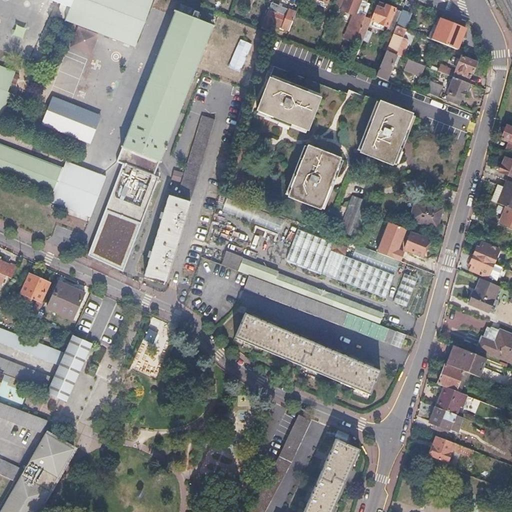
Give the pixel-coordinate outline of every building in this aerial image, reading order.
[(46,0),(69,9),(72,0),(46,0)] [(72,0),(69,9),(64,20),(100,34),(135,48),(154,0),(72,0)] [(317,0),(314,7),(324,11),(328,2),(327,2),(327,0),(317,0)] [(360,0),(359,0),(344,0),(340,9),(355,16),(356,13),(364,17),(369,4),(366,3),(367,0),(360,0)] [(402,11),(379,2),(372,20),(379,23),(378,24),(394,30),(396,24),(402,11)] [(281,7),(272,3),(264,22),(271,25),(271,23),(288,30),(296,11),(289,8),(286,15),(279,12),(281,7)] [(411,12),(404,9),(398,22),(406,25),(411,12)] [(136,77),(148,81),(122,148),(159,162),(194,71),(208,38),(211,27),(174,13),(172,20),(159,15),(145,52),(136,77)] [(367,20),(364,18),(361,24),(358,33),(361,34),(367,20)] [(358,33),(361,24),(355,22),(349,36),(356,39),(358,33)] [(406,28),(396,24),(394,30),(386,50),(396,54),(406,28)] [(453,28),(441,24),(438,32),(441,33),(438,40),(456,47),(464,28),(454,24),(453,28)] [(100,34),(79,26),(70,47),(91,56),(100,34)] [(396,54),(386,50),(375,75),(386,80),(397,54),(396,54)] [(455,71),(440,65),(438,70),(453,77),(465,82),(468,76),(466,75),(467,71),(471,72),(475,62),(461,56),(455,71)] [(424,65),(408,59),(404,68),(421,75),(424,65)] [(0,171),(54,193),(49,204),(71,213),(89,220),(105,180),(65,164),(62,171),(0,146),(0,118),(9,95),(8,95),(15,74),(0,68),(0,171)] [(465,82),(453,77),(447,93),(462,99),(468,83),(465,82)] [(322,100),(270,80),(258,112),(286,123),(310,132),(322,100)] [(441,90),(430,85),(427,93),(439,97),(441,90)] [(100,113),(53,95),(42,124),(89,142),(100,113)] [(411,114),(379,103),(360,154),(393,166),(403,139),(411,114)] [(214,119),(201,115),(176,196),(169,194),(152,253),(146,274),(166,280),(214,119)] [(511,126),(506,124),(501,138),(509,141),(505,152),(511,154),(511,126)] [(342,159),(309,146),(290,198),(323,210),(334,180),(342,159)] [(159,178),(154,176),(159,162),(122,148),(117,161),(123,164),(87,256),(123,270),(159,178)] [(511,159),(503,156),(498,171),(511,176),(511,159)] [(511,182),(507,180),(504,187),(497,184),(490,200),(505,206),(511,209),(511,182)] [(343,224),(359,228),(366,199),(349,195),(343,224)] [(443,209),(415,201),(411,219),(438,227),(443,209)] [(511,209),(505,206),(499,222),(511,227),(511,209)] [(256,209),(250,223),(279,233),(284,219),(256,209)] [(346,247),(297,228),(285,258),(385,296),(393,274),(343,254),(346,247)] [(428,240),(400,230),(395,246),(422,255),(428,240)] [(499,249),(481,242),(480,244),(479,247),(477,246),(470,263),(472,264),(471,266),(470,269),(488,276),(493,263),(499,249)] [(0,259),(0,281),(3,274),(10,277),(17,262),(11,258),(9,263),(0,259)] [(238,271),(248,275),(380,324),(383,313),(277,273),(278,272),(243,258),(238,271)] [(493,263),(488,276),(498,280),(504,267),(493,263)] [(418,279),(404,273),(394,302),(407,307),(418,279)] [(39,278),(30,274),(22,292),(38,299),(30,318),(35,320),(43,301),(41,300),(49,282),(39,278)] [(248,275),(243,287),(391,343),(397,330),(380,324),(248,275)] [(499,286),(480,278),(470,303),(489,311),(499,286)] [(70,288),(58,283),(46,309),(71,320),(82,294),(70,288)] [(254,317),(245,312),(235,337),(369,395),(380,371),(366,365),(329,349),(292,333),(254,317)] [(64,351),(0,326),(0,341),(58,364),(64,351)] [(511,334),(500,330),(497,336),(484,331),(478,347),(511,360),(511,334)] [(405,333),(397,331),(392,343),(399,346),(405,333)] [(93,344),(72,334),(64,351),(58,364),(46,390),(67,399),(93,344)] [(486,358),(452,345),(445,363),(463,370),(478,376),(486,358)] [(50,376),(0,357),(0,372),(45,390),(50,376)] [(463,370),(445,363),(437,384),(444,386),(455,391),(463,370)] [(455,391),(444,386),(436,407),(455,414),(463,394),(455,391)] [(47,420),(0,402),(0,417),(42,434),(47,420)] [(455,414),(436,407),(435,406),(429,422),(437,425),(435,430),(447,434),(455,414)] [(262,511),(309,422),(298,416),(269,472),(248,511),(262,511)] [(73,450),(45,434),(29,461),(34,464),(25,478),(21,476),(0,511),(38,511),(50,492),(45,490),(47,485),(50,487),(53,481),(50,480),(53,475),(58,477),(73,450)] [(462,447),(435,436),(429,453),(447,460),(451,450),(459,453),(462,447)] [(331,511),(360,450),(335,439),(330,450),(313,488),(302,511),(331,511)] [(19,469),(0,459),(0,475),(13,481),(19,469)]
